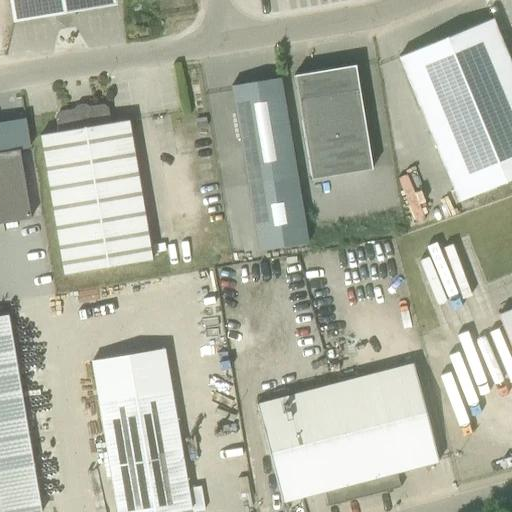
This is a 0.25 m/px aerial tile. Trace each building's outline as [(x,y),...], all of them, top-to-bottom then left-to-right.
[(9,0),(13,21),(12,22),(57,15),(64,18),(68,17),(74,11),(117,4),(115,0),(9,0)] [(399,57),(459,203),(511,181),(511,65),(493,19),(399,57)] [(295,78),(312,180),(372,170),(355,68),(358,67),(358,66),(294,76),(294,78),(295,78)] [(280,78),(231,87),(248,188),(259,253),(308,245),(297,179),(280,78)] [(152,261),(128,121),(111,124),(108,108),(103,105),(89,107),(86,112),(78,113),(73,110),(59,112),(55,117),(58,133),(40,136),(64,276),(152,261)] [(0,224),(31,219),(19,151),(2,154),(0,153),(0,224)] [(439,462),(388,268),(231,308),(282,503),(333,490),(337,504),(392,490),(388,476),(439,462)] [(511,350),(511,310),(498,316),(511,350)] [(0,317),(0,511),(40,511),(7,316),(0,317)] [(98,402),(112,483),(151,476),(156,511),(176,511),(191,509),(171,390),(98,402)]
